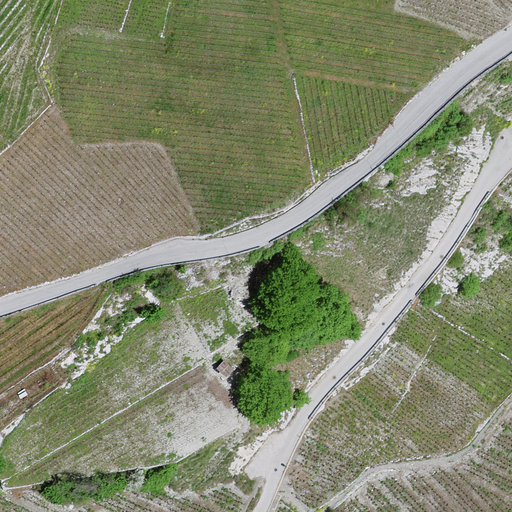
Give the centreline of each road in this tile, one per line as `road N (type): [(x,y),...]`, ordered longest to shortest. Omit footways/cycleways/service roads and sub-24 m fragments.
road 1 (unclassified): [(511,39),(285,228),(241,245),(146,261),(0,310)]
road 2 (unclassified): [(511,146),(442,249),(312,399),(258,511)]
